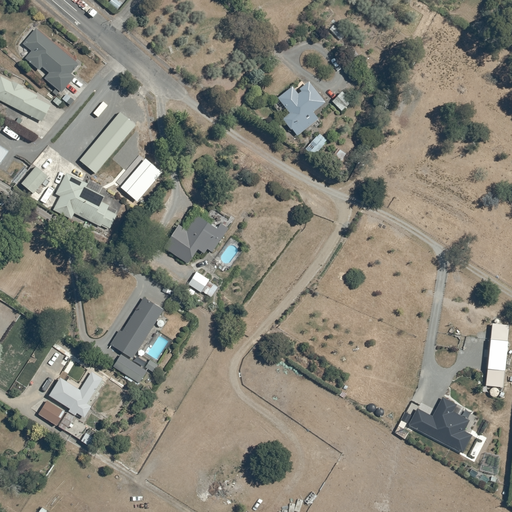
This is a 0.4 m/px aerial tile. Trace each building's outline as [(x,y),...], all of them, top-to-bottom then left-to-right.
[(333,22),(327,29),(339,41),(345,34),(333,22)] [(80,63),(36,28),(23,44),(32,51),(26,59),(40,69),(42,66),(50,72),(45,79),(63,92),(75,77),(71,74),(80,63)] [(10,79),(9,80),(0,75),(0,99),(43,121),(52,102),(26,89),(27,87),(10,79)] [(326,101),(309,80),(297,89),(294,85),(278,97),(291,112),(284,118),(297,135),(319,118),(313,111),(326,101)] [(351,101),(342,91),(332,101),(341,110),(351,101)] [(404,105),(396,102),(388,119),(396,122),(404,105)] [(327,139),(319,132),(306,148),(315,154),(327,139)] [(346,153),(337,147),(333,155),(341,160),(346,153)] [(34,193),(48,175),(36,166),(22,184),(34,193)] [(104,196),(85,188),(87,183),(65,173),(55,194),(59,196),(52,213),(70,222),(74,214),(108,229),(114,214),(105,210),(108,205),(101,203),(104,196)] [(220,228),(197,213),(186,229),(179,224),(164,247),(188,263),(198,248),(205,252),(208,248),(213,251),(233,222),(226,218),(220,228)] [(210,279),(196,271),(188,284),(212,297),(218,286),(209,280),(210,279)] [(169,299),(139,280),(114,321),(103,339),(130,356),(133,358),(169,299)] [(184,324),(170,315),(160,332),(174,340),(184,324)] [(509,325),(494,323),(493,330),(508,332),(509,325)] [(147,370),(129,358),(126,357),(121,354),(113,366),(140,383),(147,370)] [(159,363),(150,358),(146,366),(155,371),(159,363)] [(71,408),(69,410),(76,415),(78,412),(85,416),(92,405),(87,402),(103,378),(92,371),(80,389),(61,377),(50,394),(71,408)] [(505,377),(489,375),(488,383),(504,386),(505,377)] [(454,403),(442,397),(433,415),(418,408),(409,425),(462,452),(471,434),(463,429),(468,419),(451,410),(454,403)] [(75,417),(46,400),(37,414),(66,431),(75,417)] [(95,437),(86,432),(81,440),(89,445),(95,437)]
